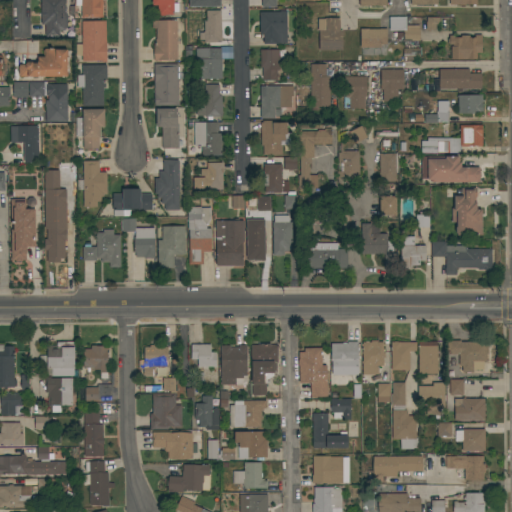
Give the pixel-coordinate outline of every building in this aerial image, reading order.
[(40,0),(65,0),(65,14),(66,14),(66,28),(65,28),(65,29),(63,30),(63,35),(59,35),(59,36),(45,36),(45,24),(40,24),(40,0)] [(80,0),(102,0),(102,17),(81,17),(80,0)] [(173,0),(173,15),(157,15),(157,5),(151,5),(151,0),(173,0)] [(258,0),(259,8),(276,8),(275,0),(258,0)] [(385,0),(385,6),(384,6),(384,8),(381,8),(381,6),(359,6),(359,0),(385,0)] [(220,32),(221,32),(221,41),(220,41),(220,42),(203,42),(203,40),(198,40),(198,32),(203,32),(203,21),(206,21),(206,10),(220,10),(220,32)] [(285,12),(286,43),(263,44),(263,33),(259,33),(259,12),(285,12)] [(405,17),(405,25),(418,25),(418,30),(419,30),(419,39),(403,39),(403,30),(388,30),(388,17),(405,17)] [(438,17),(438,22),(437,22),(437,24),(435,24),(434,30),(425,30),(425,21),(426,21),(426,17),(438,17)] [(319,50),(319,31),(317,31),(317,19),(324,19),(324,18),(339,18),(339,30),(342,30),(342,50),(319,50)] [(176,60),(160,60),(160,61),(153,61),(153,42),(154,42),(154,39),(155,39),(155,28),(151,28),(151,21),(176,20),(176,60)] [(106,62),(101,62),(101,61),(81,61),(81,53),(75,53),(75,44),(81,44),(81,21),(105,21),(106,62)] [(386,29),(386,44),(385,44),(385,47),(359,47),(359,29),(386,29)] [(450,59),(450,46),(452,46),(452,45),(449,45),(449,44),(447,44),(446,39),(448,39),(448,35),(454,35),(454,37),(460,37),(460,35),(468,35),(468,38),(475,38),(475,35),(481,35),(481,53),(476,53),(476,59),(450,59)] [(220,79),(191,79),(191,65),(195,65),(195,48),(220,48),(220,79)] [(66,77),(19,76),(19,75),(17,75),(17,66),(18,66),(18,64),(25,64),(25,61),(37,61),(37,57),(42,57),(43,50),(44,49),(56,49),(56,50),(66,49),(66,77)] [(420,49),(419,61),(403,60),(403,49),(420,49)] [(284,50),(284,58),(279,58),(279,60),(279,69),(276,69),(276,80),(262,80),(262,67),(260,67),(260,50),(284,50)] [(177,64),(177,71),(183,70),(183,82),(177,82),(177,106),(154,106),(153,64),(177,64)] [(329,107),(309,107),(309,88),(300,88),(300,76),(310,76),(310,64),(325,64),(325,76),(329,76),(329,107)] [(106,65),(106,80),(104,80),(104,87),(102,88),(103,106),(82,106),(81,88),(77,88),(76,75),(81,75),(81,65),(106,65)] [(402,69),(403,89),(397,89),(397,101),(382,101),(382,89),(380,89),(380,70),(402,69)] [(438,89),(438,69),(468,69),(468,73),(481,73),(481,88),(438,89)] [(365,76),(366,96),(363,96),(364,108),(348,108),(343,108),(343,77),(365,76)] [(26,82),(27,97),(13,97),(12,82),(26,82)] [(43,82),(43,97),(28,97),(28,82),(43,82)] [(66,121),(45,121),(45,100),(47,100),(47,96),(45,96),(45,84),(66,84),(66,121)] [(204,84),(218,84),(218,95),(221,95),(221,105),(222,105),(222,117),(204,117),(204,84)] [(292,86),(292,97),(290,97),(290,107),(280,107),(280,115),(274,115),(274,118),(260,118),(259,86),(292,86)] [(0,87),(8,87),(8,106),(0,106),(0,87)] [(481,95),(481,111),(474,111),(474,114),(457,114),(457,95),(481,95)] [(447,123),(423,123),(424,115),(436,115),(436,101),(447,101),(447,123)] [(176,108),(176,124),(177,124),(178,148),(161,148),(161,127),(155,127),(155,108),(176,108)] [(103,109),(104,127),(99,127),(99,137),(98,137),(98,149),(82,149),(82,136),(75,136),(75,118),(82,118),(82,109),(103,109)] [(281,121),(281,122),(286,122),(286,133),(292,133),(292,145),(281,145),(281,155),(262,155),(262,137),(260,137),(260,122),(262,122),(262,121),(281,121)] [(221,155),(203,156),(202,146),(194,147),(193,123),(216,122),(217,133),(221,133),(221,155)] [(348,131),(361,125),(367,137),(354,143),(348,131)] [(459,138),(459,125),(481,125),(481,147),(460,146),(460,153),(420,153),(420,141),(426,141),(426,138),(459,138)] [(38,162),(23,162),(23,142),(10,143),(9,126),(37,126),(38,162)] [(297,188),(297,175),(299,175),(299,158),(298,158),(298,131),(317,131),(317,130),(324,130),(324,129),(330,129),(330,144),(323,144),(323,145),(321,145),(321,144),(313,144),(313,158),(311,158),(311,162),(308,162),(308,168),(310,168),(310,173),(308,173),(308,175),(316,175),(316,188),(297,188)] [(358,179),(336,179),(336,172),(342,172),(342,163),(340,163),(340,161),(337,161),(337,152),(340,152),(340,151),(358,151),(358,179)] [(396,153),(396,172),(395,172),(395,181),(379,181),(378,154),(396,153)] [(430,182),(430,180),(427,180),(427,178),(420,178),(420,156),(457,156),(457,162),(460,162),(460,167),(478,167),(479,182),(430,182)] [(296,157),(296,170),(283,170),(283,157),(296,157)] [(178,210),(164,210),(164,204),(160,204),(160,198),(157,198),(156,194),(154,194),(154,179),(158,179),(158,171),(162,171),(162,160),(178,160),(178,210)] [(106,194),(103,194),(103,196),(100,196),(100,201),(96,201),(96,207),(83,207),(82,161),(98,161),(98,172),(106,172),(106,194)] [(222,189),(203,190),(203,169),(206,169),(206,163),(221,162),(222,189)] [(281,181),(288,181),(288,192),(264,192),(263,164),(281,164),(281,181)] [(481,235),(455,235),(455,222),(450,222),(450,208),(453,208),(453,196),(455,196),(455,189),(460,189),(460,188),(476,188),(476,197),(474,197),(474,202),(475,202),(475,209),(481,209),(481,235)] [(126,210),(126,216),(113,216),(113,210),(112,210),(112,194),(121,194),(121,189),(139,189),(139,194),(151,194),(151,210),(126,210)] [(296,195),(296,209),(283,209),(283,195),(296,195)] [(310,197),(329,196),(329,195),(336,195),(336,201),(342,201),(342,215),(349,215),(350,233),(338,233),(338,221),(332,221),(332,208),(335,208),(335,205),(330,205),(330,222),(322,222),(322,224),(313,225),(313,234),(304,235),(304,221),(310,221),(310,197)] [(243,208),(231,209),(231,196),(243,196),(243,208)] [(396,196),(396,215),(378,215),(378,196),(396,196)] [(269,211),(256,211),(256,197),(269,197),(269,211)] [(10,229),(12,229),(12,224),(10,224),(10,199),(25,199),(25,202),(24,202),(24,208),(31,208),(31,209),(34,209),(34,246),(26,247),(26,253),(25,253),(25,260),(21,260),(21,261),(14,261),(14,260),(10,260),(10,229)] [(205,225),(206,226),(206,228),(210,228),(210,252),(202,252),(202,265),(187,264),(188,251),(189,251),(189,229),(187,229),(188,207),(200,207),(200,208),(209,208),(209,219),(205,225)] [(272,222),(273,222),(273,215),(288,215),(288,222),(291,222),(291,248),(290,248),(290,251),(283,251),(283,256),(272,256),(272,222)] [(427,215),(428,227),(416,228),(415,216),(427,215)] [(46,250),(44,250),(44,239),(46,239),(46,228),(50,228),(50,218),(64,218),(64,228),(66,228),(66,241),(64,241),(64,258),(59,258),(59,263),(46,263),(46,250)] [(153,258),(142,258),(142,257),(133,257),(133,232),(120,232),(120,219),(134,219),(134,228),(152,228),(153,258)] [(215,221),(243,221),(243,242),(242,242),(242,266),(216,266),(215,221)] [(264,260),(246,260),(246,222),(263,222),(263,229),(264,229),(264,260)] [(360,224),(370,224),(378,224),(378,234),(386,233),(386,241),(392,240),(392,253),(397,253),(398,269),(384,269),(384,254),(361,254),(360,224)] [(185,255),(172,255),(173,268),(157,268),(156,240),(161,240),(161,227),(184,226),(185,255)] [(119,267),(108,267),(108,263),(101,263),(101,258),(95,258),(95,261),(82,261),(82,247),(84,247),(84,244),(90,244),(90,247),(95,247),(95,242),(94,242),(94,236),(95,236),(95,232),(102,232),(102,230),(113,230),(113,235),(119,235),(119,267)] [(400,247),(398,247),(398,241),(400,241),(400,237),(413,237),(413,246),(424,246),(424,261),(419,261),(419,265),(411,265),(411,268),(401,268),(400,247)] [(490,249),(490,270),(477,270),(477,268),(457,268),(457,269),(455,269),(455,275),(444,275),(444,268),(445,268),(445,257),(431,257),(430,242),(445,242),(445,252),(464,252),(464,249),(490,249)] [(301,268),(301,249),(316,249),(316,246),(339,246),(339,249),(346,249),(346,268),(301,268)] [(486,342),(486,362),(483,362),(483,370),(472,370),(472,372),(462,372),(462,366),(458,366),(458,354),(446,354),(447,340),(460,340),(460,342),(486,342)] [(369,343),(369,341),(375,341),(375,342),(381,342),(381,353),(383,353),(383,359),(381,359),(381,366),(376,366),(376,375),(360,375),(360,343),(363,343),(363,342),(366,342),(366,343),(369,343)] [(418,373),(418,357),(420,357),(419,351),(418,351),(418,342),(435,341),(435,373),(418,373)] [(46,376),(46,367),(39,367),(39,356),(47,356),(47,346),(56,346),(56,342),(73,342),(73,376),(46,376)] [(331,375),(331,344),(347,344),(347,342),(357,342),(357,375),(331,375)] [(415,342),(415,351),(409,351),(409,370),(390,370),(390,342),(415,342)] [(210,344),(210,352),(215,352),(215,366),(197,366),(197,359),(190,359),(190,345),(210,344)] [(13,380),(15,380),(15,386),(13,386),(13,388),(0,388),(0,345),(3,345),(3,346),(13,346),(13,380)] [(149,347),(149,345),(153,345),(153,347),(167,347),(167,366),(159,366),(159,368),(154,368),(154,375),(142,375),(142,362),(143,362),(143,347),(149,347)] [(220,345),(229,345),(229,347),(238,347),(238,345),(246,345),(246,385),(220,385),(220,345)] [(277,345),(277,363),(275,363),(276,370),(273,370),(273,375),(266,380),(266,383),(265,383),(265,395),(251,395),(250,345),(277,345)] [(108,373),(107,373),(107,378),(100,378),(100,373),(99,373),(99,370),(93,370),(93,368),(83,368),(82,349),(90,349),(90,346),(107,346),(108,373)] [(298,357),(304,356),(303,348),(327,348),(328,372),(321,372),(321,381),(326,380),(327,396),(310,397),(310,383),(299,383),(298,357)] [(28,395),(20,395),(20,375),(28,375),(28,395)] [(71,406),(47,406),(47,393),(45,393),(45,378),(71,378),(71,406)] [(175,391),(162,391),(162,378),(175,378),(175,391)] [(449,380),(462,379),(462,395),(449,395),(449,380)] [(391,406),(390,406),(390,394),(391,394),(391,382),(403,382),(403,405),(405,405),(405,410),(406,410),(406,414),(407,414),(407,415),(415,415),(415,438),(417,438),(417,448),(412,448),(412,449),(400,449),(400,439),(391,439),(391,406)] [(443,396),(444,396),(444,401),(443,401),(443,407),(439,407),(439,415),(426,415),(425,399),(416,399),(416,386),(431,386),(431,383),(443,382),(443,385),(443,396)] [(389,383),(389,402),(376,402),(376,383),(389,383)] [(351,400),(351,385),(359,385),(359,400),(351,400)] [(97,387),(97,401),(84,401),(84,387),(97,387)] [(174,394),(174,405),(181,405),(181,427),(167,427),(167,430),(149,430),(149,414),(151,414),(152,393),(174,394)] [(0,394),(17,394),(17,401),(19,401),(19,406),(21,406),(21,415),(0,415),(0,394)] [(218,430),(205,430),(205,427),(199,427),(198,420),(194,420),(194,404),(201,403),(201,396),(211,396),(211,409),(217,409),(218,430)] [(484,399),(484,420),(453,420),(453,399),(484,399)] [(348,400),(348,420),(340,420),(340,419),(331,419),(331,413),(328,413),(328,400),(348,400)] [(266,401),(266,408),(263,408),(263,410),(260,410),(260,427),(228,427),(228,405),(233,405),(233,401),(266,401)] [(102,457),(84,457),(83,413),(98,413),(98,424),(102,424),(102,457)] [(327,437),(339,437),(339,431),(345,432),(345,436),(347,436),(347,449),(325,449),(325,447),(312,447),(312,413),(327,413),(327,437)] [(47,417),(47,429),(34,429),(34,417),(47,417)] [(450,436),(436,436),(437,422),(450,422),(450,436)] [(0,445),(0,423),(19,423),(19,434),(22,434),(22,445),(0,445)] [(484,429),(484,451),(461,451),(461,441),(454,441),(454,430),(462,430),(462,429),(484,429)] [(170,432),(170,433),(191,433),(191,459),(167,459),(167,452),(163,452),(163,447),(151,447),(151,432),(170,432)] [(266,458),(248,458),(248,459),(237,459),(237,447),(238,447),(238,443),(233,443),(233,432),(264,432),(264,439),(266,439),(266,458)] [(217,459),(206,459),(206,440),(217,440),(217,459)] [(48,447),(48,460),(36,460),(36,447),(48,447)] [(234,448),(233,460),(219,460),(219,451),(221,451),(221,448),(234,448)] [(0,456),(20,456),(20,455),(24,454),(24,457),(25,457),(25,461),(34,461),(34,462),(57,462),(57,474),(0,474),(0,456)] [(389,456),(389,454),(407,454),(407,456),(421,456),(421,471),(396,471),(396,476),(372,476),(372,457),(389,456)] [(312,483),(312,456),(348,457),(348,482),(342,482),(342,483),(312,483)] [(482,456),(482,464),(484,464),(484,473),(482,473),(482,480),(464,480),(464,469),(445,469),(445,456),(482,456)] [(107,483),(113,483),(113,487),(108,488),(108,498),(109,498),(108,506),(89,506),(89,485),(82,485),(82,474),(88,474),(88,471),(85,471),(85,462),(88,462),(88,461),(104,461),(104,473),(107,473),(107,483)] [(260,479),(263,479),(263,481),(266,481),(266,489),(244,489),(244,486),(242,486),(242,484),(231,484),(231,471),(243,471),(243,462),(261,463),(260,479)] [(201,466),(201,465),(208,465),(208,474),(210,474),(209,490),(201,490),(201,491),(182,490),(182,492),(167,491),(167,486),(166,486),(166,481),(168,481),(168,476),(181,477),(181,472),(182,472),(182,464),(201,466)] [(49,478),(50,491),(37,491),(36,479),(49,478)] [(0,507),(0,486),(8,486),(8,484),(13,484),(13,486),(22,486),(22,495),(29,495),(29,500),(27,500),(27,507),(0,507)] [(340,511),(311,511),(311,504),(313,504),(313,488),(333,488),(333,490),(340,490),(340,511)] [(377,511),(377,494),(407,493),(407,499),(419,498),(419,511),(377,511)] [(452,511),(452,501),(456,501),(456,502),(463,502),(463,505),(464,505),(464,504),(463,504),(463,502),(464,502),(464,500),(463,500),(463,497),(464,497),(464,493),(482,493),(482,501),(484,501),(484,505),(483,505),(483,511),(452,511)] [(180,511),(174,509),(180,495),(194,502),(193,504),(209,511),(180,511)] [(267,511),(237,511),(237,495),(247,495),(267,495),(267,511)] [(444,500),(444,511),(430,511),(430,500),(444,500)]
